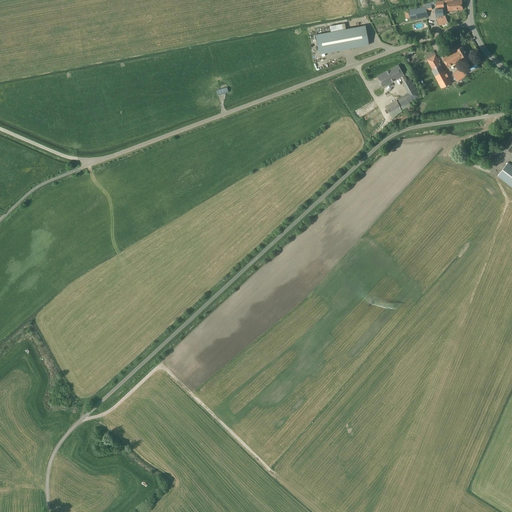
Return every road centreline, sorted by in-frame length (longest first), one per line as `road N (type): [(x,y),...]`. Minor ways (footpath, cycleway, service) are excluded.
road 1 (unclassified): [(91,410),(393,134),(511,113)]
road 2 (unclassified): [(471,22),(105,158),(65,156),(0,128)]
road 3 (track): [(273,473),(160,366),(110,410),(82,418)]
